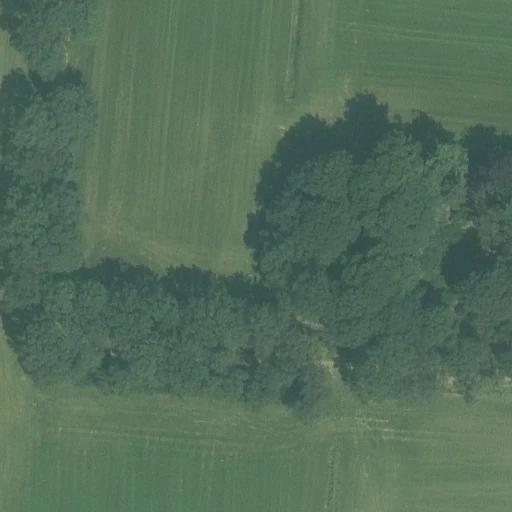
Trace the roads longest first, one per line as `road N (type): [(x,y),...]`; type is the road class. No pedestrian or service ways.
road 1 (track): [(511,382),(129,352),(79,342),(44,324)]
road 2 (track): [(64,0),(37,289),(44,324)]
